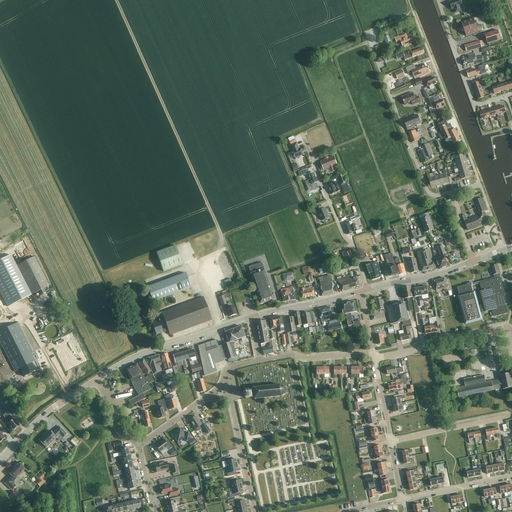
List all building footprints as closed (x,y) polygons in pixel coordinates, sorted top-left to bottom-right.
[(454,8),(455,13),(461,11),(460,6),(462,6),(460,0),(456,0),(450,2),(452,9),(454,8)] [(477,26),(474,18),(461,22),(466,36),(479,32),(478,31),(482,29),(481,25),(477,26)] [(498,30),(485,35),(488,44),(501,40),(498,30)] [(400,41),(401,41),(403,48),(410,45),(410,43),(415,41),(413,34),(407,36),(406,34),(399,37),(400,41)] [(467,52),(481,48),(480,42),(465,46),(467,52)] [(410,51),(407,52),(408,56),(408,58),(424,52),(423,48),(411,53),(410,51)] [(467,66),(468,67),(483,62),(481,58),(476,59),(474,53),(463,57),(463,60),(462,60),(463,65),(465,65),(465,66),(467,66)] [(427,66),(425,67),(424,64),(411,70),(415,79),(430,72),(427,66)] [(475,69),(466,71),(468,78),(477,75),(476,75),(480,74),(479,70),(475,71),(475,69)] [(434,77),(426,80),(428,87),(429,86),(433,85),(437,83),(434,77)] [(422,81),(422,78),(416,80),(414,81),(416,86),(418,86),(424,84),(423,83),(423,81),(422,81)] [(478,81),(471,84),(474,89),(475,91),(482,89),(480,84),(479,84),(478,81)] [(506,83),(500,85),(502,91),(505,90),(505,91),(510,90),(508,83),(506,84),(506,83)] [(495,87),(492,88),(494,95),(499,93),(499,92),(502,91),(500,85),(494,87),(495,87)] [(482,89),(475,91),(476,94),(475,94),(477,100),(484,97),(483,95),(484,94),(482,89)] [(413,93),(402,97),(405,105),(411,102),(412,105),(421,101),(418,96),(415,97),(413,93)] [(438,96),(429,100),(432,107),(436,106),(434,103),(440,100),(438,96)] [(440,100),(434,103),(436,106),(437,109),(445,106),(443,99),(440,100)] [(500,114),(506,112),(504,106),(501,107),(500,106),(495,107),(497,114),(500,113),(500,114)] [(495,114),(497,114),(495,107),(490,109),(490,110),(487,111),(489,117),(495,115),(495,114)] [(489,117),(487,111),(485,111),(479,112),(481,119),(484,118),(484,119),(489,117)] [(418,115),(413,117),(413,118),(404,121),(407,129),(417,126),(416,125),(421,123),(418,115)] [(454,144),(461,141),(455,128),(448,131),(446,127),(450,125),(450,123),(441,127),(445,137),(446,140),(451,137),(454,144)] [(412,143),(419,140),(415,130),(409,133),(412,143)] [(299,149),(297,143),(291,146),(293,151),(292,152),(288,153),(291,159),(294,157),(295,159),(300,158),(299,156),(303,155),(300,148),(299,149)] [(418,151),(422,163),(428,160),(427,157),(433,155),(428,144),(422,146),(423,149),(418,151)] [(455,156),(451,157),(451,159),(455,158),(456,162),(466,160),(464,154),(455,156)] [(337,165),(334,157),(321,162),(324,170),(329,168),(331,172),(335,171),(333,166),(337,165)] [(457,166),(454,167),(454,170),(458,169),(458,168),(467,165),(466,160),(456,162),(457,166)] [(459,172),(455,173),(456,175),(460,174),(459,174),(469,171),(467,165),(458,168),(458,169),(459,172)] [(444,174),(440,175),(443,184),(448,183),(446,174),(447,173),(446,170),(443,170),(444,174)] [(455,182),(458,181),(461,180),(461,179),(470,177),(469,171),(459,174),(460,174),(460,177),(455,179),(455,182)] [(316,183),(318,182),(313,172),(306,175),(308,180),(309,183),(311,182),(312,185),(316,183)] [(435,172),(433,173),(434,177),(437,186),(443,184),(440,175),(436,176),(435,172)] [(429,174),(427,175),(428,179),(429,178),(431,188),(437,186),(434,177),(430,178),(429,174)] [(344,175),(338,177),(341,185),(346,183),(344,175)] [(319,188),(316,183),(312,185),(311,182),(309,183),(308,180),(305,182),(307,186),(310,185),(313,191),(319,188)] [(340,190),(337,182),(333,184),(328,186),(332,195),(337,192),(340,190)] [(473,198),(467,201),(468,204),(471,203),(472,205),(474,204),(476,208),(485,204),(483,198),(475,201),(473,198)] [(485,204),(476,208),(478,214),(479,214),(479,215),(479,216),(484,218),(486,215),(484,211),(487,210),(485,204)] [(323,210),(321,206),(316,209),(318,214),(319,213),(322,221),(324,220),(324,221),(325,221),(327,220),(328,219),(329,218),(327,212),(326,208),(323,210)] [(357,216),(355,217),(356,220),(358,219),(359,221),(360,224),(361,223),(362,225),(363,224),(360,215),(359,213),(356,214),(357,216)] [(465,215),(462,216),(468,230),(474,228),(471,219),(467,220),(465,215)] [(425,233),(434,230),(429,216),(420,219),(425,233)] [(477,216),(471,219),(474,228),(480,226),(479,223),(482,222),(484,218),(479,216),(479,217),(477,217),(477,216)] [(354,224),(353,225),(352,221),(343,224),(348,235),(357,231),(355,226),(354,224)] [(418,238),(420,242),(426,240),(425,235),(422,236),(420,231),(416,232),(418,238)] [(163,272),(183,265),(175,245),(156,252),(163,272)] [(450,265),(442,245),(437,247),(440,254),(439,255),(440,257),(436,259),(439,269),(450,265)] [(433,262),(430,249),(417,252),(422,272),(436,268),(434,262),(433,262)] [(348,260),(353,258),(350,250),(345,252),(345,251),(341,252),(345,263),(349,261),(348,260)] [(398,274),(392,254),(385,256),(387,264),(388,264),(389,267),(387,267),(390,277),(394,275),(394,276),(398,274)] [(10,255),(0,260),(0,292),(7,307),(31,296),(10,255)] [(34,257),(17,265),(32,295),(38,292),(40,296),(46,293),(44,289),(49,286),(34,257)] [(399,257),(395,259),(399,274),(406,273),(403,264),(401,265),(399,257)] [(411,273),(418,271),(415,259),(408,261),(411,273)] [(378,262),(367,265),(369,274),(370,273),(372,280),(381,277),(380,272),(381,272),(378,262)] [(262,263),(249,267),(252,274),(255,285),(259,298),(258,298),(260,305),(277,299),(274,292),(273,293),(265,269),(264,269),(262,263)] [(506,305),(508,304),(505,294),(504,290),(499,273),(500,273),(497,264),(491,266),(493,275),(494,278),(473,283),(472,282),(466,284),(466,285),(457,287),(459,296),(458,296),(460,304),(456,306),(459,317),(464,316),(466,324),(482,320),(474,291),(472,285),(480,283),(482,291),(480,291),(483,304),(480,305),(482,313),(485,312),(492,310),(494,317),(508,313),(506,305)] [(293,272),(285,274),(283,275),(284,277),(286,277),(287,281),(294,279),(293,272)] [(153,302),(191,288),(186,273),(147,287),(153,302)] [(327,276),(319,278),(323,296),(334,294),(332,288),(334,287),(331,277),(328,278),(327,276)] [(340,281),(343,291),(353,289),(353,288),(359,286),(358,279),(357,279),(356,277),(345,280),(344,277),(338,279),(339,282),(340,281)] [(437,291),(445,289),(449,287),(447,283),(447,284),(445,278),(435,281),(434,283),(437,291)] [(407,287),(403,288),(405,299),(405,303),(408,302),(409,311),(413,311),(411,298),(413,297),(411,287),(410,287),(410,286),(408,287),(407,287)] [(427,286),(421,287),(422,296),(428,295),(429,298),(429,300),(432,299),(431,292),(428,293),(427,287),(427,286)] [(301,289),(301,292),(302,299),(315,296),(313,287),(305,289),(305,288),(301,289)] [(421,287),(414,288),(415,297),(419,296),(420,301),(423,301),(422,298),(422,296),(421,287)] [(293,288),(281,290),(283,302),(295,300),(293,288)] [(219,297),(222,306),(227,304),(224,295),(219,297)] [(203,297),(156,314),(158,320),(152,323),(156,335),(164,332),(162,327),(166,326),(170,335),(212,320),(203,297)] [(382,297),(375,299),(378,311),(380,310),(381,312),(385,311),(382,297)] [(346,315),(348,326),(353,325),(354,327),(361,326),(360,320),(353,322),(351,314),(357,312),(355,302),(343,304),(344,310),(342,311),(343,315),(346,315)] [(234,306),(232,306),(231,303),(227,304),(228,308),(227,308),(230,317),(237,315),(234,306)] [(392,305),(387,306),(391,324),(392,324),(403,322),(409,321),(408,320),(405,303),(392,305)] [(331,307),(319,309),(321,320),(321,322),(325,321),(325,319),(327,318),(333,317),(331,307)] [(292,335),(298,334),(297,326),(302,325),(299,312),(294,313),(295,316),(286,318),(288,333),(291,332),(292,335)] [(310,313),(309,313),(307,312),(305,312),(304,314),(303,314),(304,320),(303,320),(304,325),(315,323),(313,313),(310,313)] [(272,329),(277,328),(279,328),(277,317),(270,318),(272,329)] [(431,318),(429,319),(429,321),(430,326),(431,333),(437,332),(436,325),(435,326),(434,322),(432,322),(431,318)] [(274,353),(271,339),(275,339),(273,331),(270,332),(268,320),(257,322),(261,344),(269,343),(269,345),(268,348),(262,349),(263,355),(274,353)] [(404,333),(399,334),(401,341),(412,338),(410,329),(412,329),(410,320),(408,320),(409,321),(403,322),(404,325),(402,325),(404,330),(404,333)] [(29,364),(32,363),(36,361),(32,354),(34,353),(18,322),(0,330),(0,343),(15,372),(21,369),(29,364)] [(329,324),(327,325),(329,331),(336,329),(340,328),(339,322),(335,323),(329,324)] [(233,329),(237,340),(241,338),(242,343),(246,341),(241,326),(233,329)] [(223,345),(221,345),(226,360),(227,359),(227,360),(237,357),(232,341),(237,340),(233,329),(225,332),(228,342),(222,344),(223,345)] [(75,337),(69,340),(77,355),(83,352),(75,337)] [(198,346),(203,370),(204,376),(217,372),(214,364),(223,361),(226,360),(221,345),(218,346),(217,340),(198,346)] [(80,354),(70,360),(68,358),(60,342),(55,344),(63,360),(66,359),(67,361),(64,362),(67,368),(83,359),(80,354)] [(187,352),(189,362),(192,362),(191,359),(190,358),(195,357),(194,350),(187,352)] [(189,362),(187,352),(180,353),(184,369),(186,368),(184,361),(184,360),(188,359),(189,362)] [(164,366),(163,367),(164,371),(172,369),(167,353),(160,356),(164,366)] [(184,369),(180,353),(173,355),(176,366),(178,365),(178,363),(177,363),(177,362),(182,361),(184,369)] [(159,355),(148,358),(150,364),(151,363),(151,366),(153,374),(162,371),(160,365),(162,365),(159,355)] [(147,374),(151,371),(144,360),(139,363),(143,370),(144,369),(147,374)] [(36,371),(32,363),(29,364),(21,369),(25,377),(36,371)] [(142,394),(151,389),(148,384),(154,381),(151,374),(145,378),(141,369),(140,370),(137,364),(125,370),(138,395),(128,401),(131,406),(145,399),(142,394)] [(387,375),(392,374),(396,373),(396,375),(401,374),(401,373),(404,372),(403,367),(396,369),(396,366),(386,368),(387,375)] [(465,386),(457,388),(458,397),(493,390),(495,390),(501,389),(503,388),(503,389),(511,387),(511,381),(510,373),(505,374),(504,368),(500,369),(499,369),(500,375),(501,379),(491,381),(486,382),(485,382),(484,375),(464,379),(465,386)] [(196,373),(194,373),(195,377),(196,376),(198,380),(196,381),(200,392),(206,390),(203,379),(201,380),(198,372),(196,373)] [(406,384),(407,384),(406,379),(400,380),(401,382),(396,383),(396,382),(388,384),(390,390),(392,390),(393,390),(397,389),(407,387),(406,384)] [(253,398),(253,397),(255,397),(255,399),(282,396),(287,393),(286,387),(280,385),(253,388),(254,394),(252,394),(252,391),(245,391),(246,399),(253,398)] [(401,399),(405,398),(404,393),(399,394),(400,398),(392,399),(393,406),(401,404),(401,403),(401,399)] [(174,400),(172,394),(166,396),(168,401),(170,410),(177,407),(175,399),(174,400)] [(167,410),(164,400),(158,401),(159,408),(156,409),(159,418),(165,417),(164,410),(167,410)] [(395,412),(403,410),(402,408),(408,406),(407,402),(401,403),(401,404),(393,406),(395,412)] [(13,418),(13,419),(8,411),(3,416),(8,423),(7,424),(13,431),(20,425),(13,418)] [(144,423),(145,423),(146,427),(150,426),(149,422),(150,422),(148,411),(141,413),(144,423)] [(198,419),(198,420),(195,416),(190,420),(195,429),(202,425),(198,419)] [(206,424),(202,427),(206,434),(210,431),(206,424)] [(39,440),(45,446),(46,447),(60,435),(63,438),(67,434),(60,427),(52,434),(49,431),(39,440)] [(171,434),(173,437),(174,437),(178,442),(184,438),(186,442),(192,438),(188,432),(185,435),(180,428),(175,432),(174,432),(171,434)] [(498,428),(492,429),(493,434),(496,434),(497,438),(500,437),(498,428)] [(482,441),(480,431),(474,433),(475,439),(478,438),(479,442),(482,441)] [(156,446),(160,452),(167,448),(168,450),(173,447),(168,441),(166,443),(163,439),(161,441),(161,442),(156,446)] [(120,450),(117,450),(118,453),(121,453),(122,456),(130,455),(130,454),(129,451),(130,451),(129,448),(120,450)] [(412,450),(402,451),(404,458),(410,456),(409,453),(412,453),(412,450)] [(131,461),(130,457),(131,457),(131,454),(130,454),(130,455),(122,456),(123,463),(131,461)] [(227,467),(237,465),(236,459),(231,460),(231,457),(224,459),(225,462),(226,462),(227,467)] [(498,460),(496,461),(497,465),(498,465),(499,472),(506,470),(504,463),(499,464),(498,460)] [(133,468),(133,467),(132,464),(133,464),(132,461),(131,461),(123,463),(125,469),(133,468)] [(11,475),(4,483),(12,490),(16,486),(13,483),(25,469),(18,462),(8,472),(11,475)] [(155,465),(157,472),(168,470),(166,462),(155,465)] [(493,462),(490,462),(491,466),(492,466),(493,473),(499,472),(498,465),(497,465),(493,466),(493,462)] [(487,463),(484,463),(485,468),(486,467),(487,474),(493,473),(492,466),(491,466),(488,467),(487,463)] [(178,472),(177,465),(171,466),(172,473),(173,473),(173,476),(179,475),(178,472)] [(237,465),(227,467),(228,473),(227,473),(228,476),(234,475),(234,472),(238,471),(237,465)] [(479,470),(474,471),(475,477),(482,475),(481,470),(482,470),(481,466),(478,467),(479,470)] [(134,474),(133,470),(134,470),(134,467),(133,467),(133,468),(125,469),(126,476),(134,474)] [(467,469),(465,470),(466,473),(467,473),(468,478),(475,477),(474,471),(468,472),(467,469)] [(43,472),(36,478),(39,481),(37,483),(40,487),(46,481),(43,478),(46,476),(43,472)] [(136,481),(136,480),(135,477),(136,477),(135,474),(134,474),(126,476),(128,482),(136,481)] [(442,477),(437,478),(438,484),(445,483),(444,478),(445,478),(444,474),(441,475),(442,477)] [(415,476),(408,477),(408,478),(409,483),(416,482),(415,478),(419,477),(418,475),(415,476)] [(430,477),(428,477),(429,481),(430,480),(431,486),(438,484),(437,478),(431,480),(430,477)] [(232,488),(242,486),(240,480),(236,481),(235,478),(229,480),(229,483),(230,482),(232,488)] [(137,487),(136,483),(137,483),(137,480),(136,480),(136,481),(128,482),(130,489),(137,487)] [(416,482),(409,483),(409,484),(410,490),(417,489),(416,484),(420,483),(420,481),(416,482)] [(160,487),(162,494),(169,493),(170,496),(179,494),(178,489),(172,490),(171,485),(160,487)] [(242,486),(232,488),(233,494),(232,494),(232,497),(239,496),(238,493),(243,492),(242,486)] [(506,486),(500,487),(501,494),(504,494),(505,499),(508,498),(506,486)] [(8,497),(15,503),(16,502),(21,496),(14,490),(9,496),(8,497)] [(167,508),(177,506),(176,503),(180,502),(179,497),(170,499),(171,502),(165,503),(167,508)] [(236,499),(228,501),(229,504),(232,503),(233,506),(235,505),(236,509),(246,507),(245,500),(236,502),(236,499)] [(134,509),(138,508),(138,509),(141,509),(139,500),(132,501),(134,509)] [(135,510),(134,509),(132,501),(126,503),(128,511),(131,510),(132,511),(135,510)] [(126,511),(128,511),(126,503),(119,504),(121,511),(125,511),(124,511),(126,511)]
